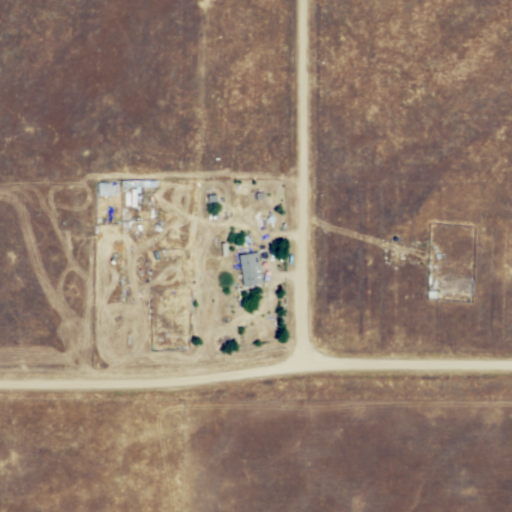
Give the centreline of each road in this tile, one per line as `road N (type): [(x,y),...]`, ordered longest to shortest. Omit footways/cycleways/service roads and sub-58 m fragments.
road 1 (residential): [(511,369),(306,368),(198,383),(0,386)]
road 2 (residential): [(306,368),(302,0)]
